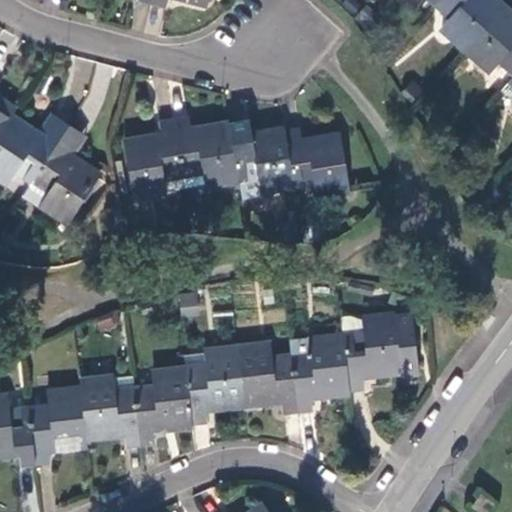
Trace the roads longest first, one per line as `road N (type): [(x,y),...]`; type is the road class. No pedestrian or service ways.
road 1 (unclassified): [(361,511),(279,463),(244,460),(211,464),(108,511)]
road 2 (unclassified): [(23,0),(196,60),(283,51)]
road 3 (tertiary): [(511,345),(395,511)]
